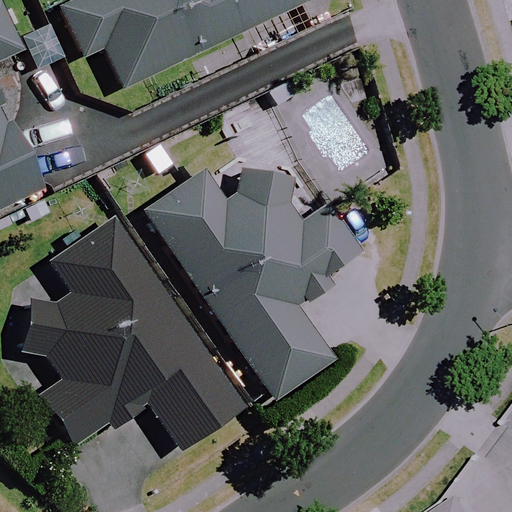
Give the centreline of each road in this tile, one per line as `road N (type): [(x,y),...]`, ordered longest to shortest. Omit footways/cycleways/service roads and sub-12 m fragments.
road 1 (residential): [(284,511),(396,426),(452,341),(482,252)]
road 2 (residential): [(482,252),(474,166),(432,0)]
